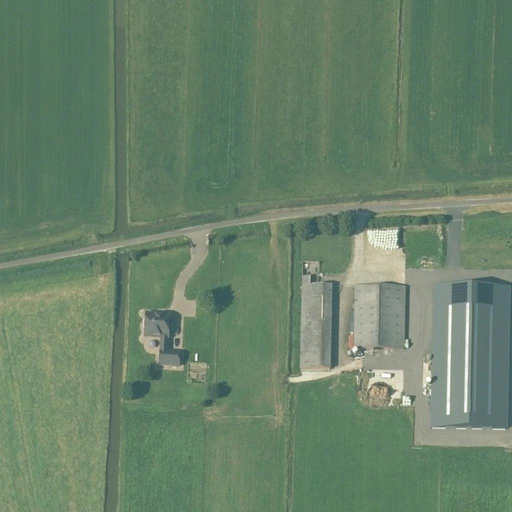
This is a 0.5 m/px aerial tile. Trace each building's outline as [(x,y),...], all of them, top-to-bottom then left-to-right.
[(383,235),(368,234),(367,261),(382,261),(383,235)] [(331,287),(302,286),(300,369),(330,370),(331,287)] [(405,288),(354,287),(353,350),(404,351),(405,288)] [(435,288),(432,429),(505,430),(508,290),(435,288)] [(170,315),(160,315),(160,316),(146,316),(145,336),(162,336),(160,365),(179,366),(180,352),(168,352),(168,339),(169,339),(170,315)]
